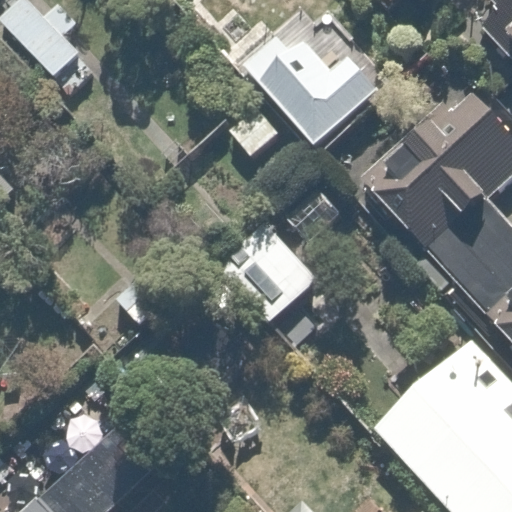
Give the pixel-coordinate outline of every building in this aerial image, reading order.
[(77,28),(50,0),(47,0),(35,12),(23,0),(9,0),(0,9),(0,22),(70,95),(94,73),(63,41),(77,28)] [(511,0),(474,0),(453,20),(511,83),(511,98),(501,108),(511,119),(511,0)] [(377,94),(344,57),(329,71),(302,40),(256,80),(316,148),(377,94)] [(260,102),(217,136),(243,168),(285,134),(260,102)] [(511,219),(429,130),(362,192),(511,354),(511,219)] [(272,207),(213,264),(275,328),(334,272),(272,207)] [(511,511),(511,382),(483,351),(386,440),(451,511),(511,511)]
